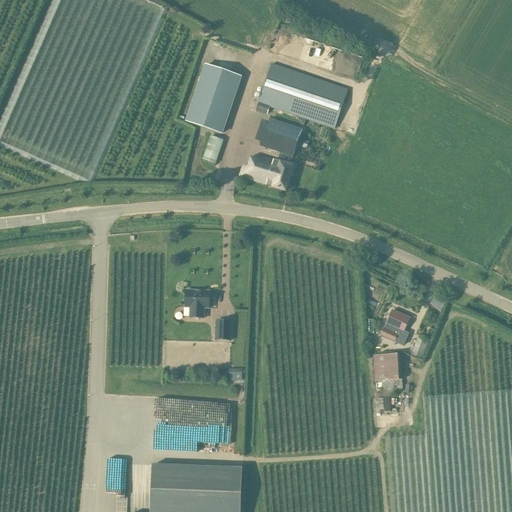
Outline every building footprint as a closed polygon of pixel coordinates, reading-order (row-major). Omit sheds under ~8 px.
[(270,108),(335,129),(348,90),(271,64),(256,111),(267,115),(270,108)] [(206,65),(187,122),(221,134),(241,77),(206,65)] [(260,147),(280,154),(278,162),(256,155),(253,170),(243,166),(240,177),(270,187),(285,192),(293,166),(290,165),(292,158),(293,158),(303,130),(270,119),(269,123),(262,120),(255,141),(260,142),(260,147)] [(206,150),(202,160),(216,164),(219,154),(206,150)] [(210,291),(185,290),(184,309),(189,309),(189,319),(204,319),(205,309),(209,309),(210,291)] [(384,330),(381,335),(381,336),(403,346),(409,334),(404,331),(410,319),(392,311),(386,324),(387,325),(384,330)] [(216,321),(215,342),(231,342),(232,321),(216,321)] [(420,331),(418,336),(411,355),(422,360),(429,341),(429,340),(432,332),(427,330),(426,334),(420,331)] [(400,354),(373,356),(375,382),(375,396),(403,393),(400,354)] [(233,371),(234,381),(245,380),(244,371),(233,371)] [(152,465),(150,511),(231,511),(233,468),(152,465)]
